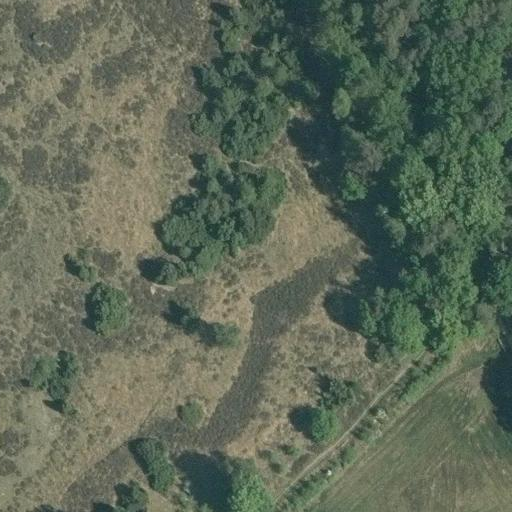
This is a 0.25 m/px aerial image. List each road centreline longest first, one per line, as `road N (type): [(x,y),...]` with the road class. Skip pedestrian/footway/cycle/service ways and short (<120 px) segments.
road 1 (track): [(490,282),(406,123)]
road 2 (track): [(406,123),(339,0)]
